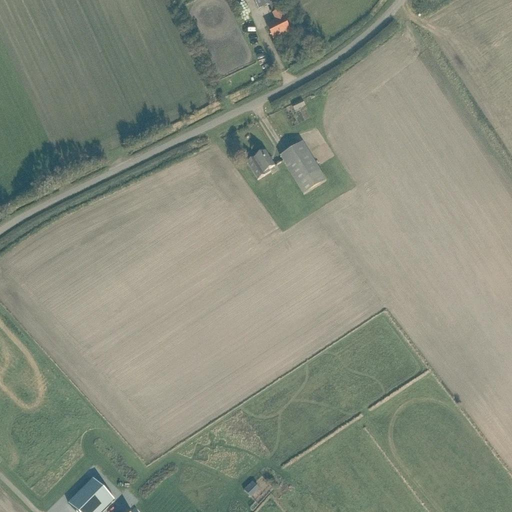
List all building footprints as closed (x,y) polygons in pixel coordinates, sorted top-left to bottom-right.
[(279,0),(253,0),(258,11),(280,0),(279,0)] [(277,23),(268,27),(274,41),(292,33),(285,19),(283,20),(279,12),(273,15),(277,23)] [(292,106),(295,112),(305,107),(302,101),(292,106)] [(303,144),(281,158),(298,185),(297,185),(303,197),(327,182),(303,144)] [(266,152),(247,165),(257,182),(271,174),(270,171),(276,168),(266,152)] [(93,480),(68,505),(75,511),(104,511),(115,502),(93,480)] [(252,483),(244,492),(251,499),(260,490),(252,483)]
